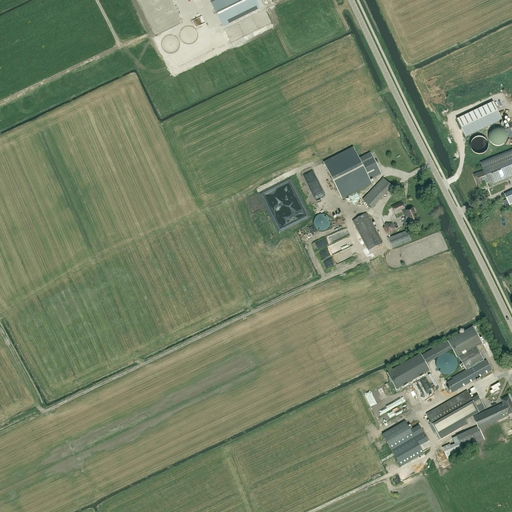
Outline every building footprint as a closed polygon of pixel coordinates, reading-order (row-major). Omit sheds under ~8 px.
[(263,6),(260,0),(218,0),(212,3),(223,26),(263,6)] [(493,102),(457,119),(465,137),(501,120),(493,102)] [(359,158),(354,148),(324,163),(341,198),(371,183),(370,180),(381,174),(370,152),(359,158)] [(489,187),(508,179),(511,177),(511,150),(480,163),(483,171),(473,175),(479,188),(486,186),(484,183),(487,182),(489,187)] [(306,172),(315,192),(321,189),(313,169),(306,172)] [(371,208),(392,187),(383,178),(362,200),(371,208)] [(401,202),(391,207),(395,215),(402,212),(402,211),(406,220),(402,221),(404,225),(410,222),(411,224),(418,221),(413,208),(406,211),(405,210),(405,209),(401,202)] [(368,250),(382,243),(366,213),(352,221),(368,250)] [(313,219),(318,227),(323,224),(319,216),(313,219)] [(392,248),(411,241),(407,231),(388,238),(392,248)] [(348,247),(327,256),(328,258),(325,259),(327,264),(351,254),(348,247)] [(452,379),(447,383),(452,393),(492,370),(486,360),(469,370),(468,368),(483,359),(476,347),(482,343),(473,326),(447,341),(452,349),(457,358),(458,357),(466,370),(451,378),(452,379)] [(420,354),(387,373),(396,390),(430,370),(426,363),(440,356),(443,354),(452,349),(447,341),(421,356),(420,354)] [(366,389),(368,392),(375,386),(373,383),(366,389)] [(492,390),(490,391),(491,394),(499,389),(498,387),(500,385),(499,383),(491,387),(492,390)] [(385,418),(417,403),(411,390),(379,405),(385,418)] [(466,391),(426,414),(438,436),(479,413),(486,409),(478,395),(471,399),(466,391)] [(502,404),(501,404),(499,405),(501,409),(502,409),(502,410),(505,409),(507,409),(506,406),(511,403),(508,397),(501,400),(503,404),(502,404)] [(495,407),(501,419),(509,416),(508,415),(511,412),(511,404),(511,403),(506,406),(507,409),(505,409),(502,410),(502,409),(501,409),(499,405),(495,407)] [(401,412),(404,416),(415,409),(413,405),(401,412)] [(473,417),(477,426),(479,430),(501,419),(495,407),(473,417)] [(405,421),(382,434),(391,450),(401,467),(424,454),(419,446),(428,441),(423,432),(419,425),(410,430),(405,421)] [(479,430),(477,426),(456,436),(452,438),(454,444),(450,446),(449,444),(442,448),(447,460),(464,452),(463,450),(484,440),(479,430)]
